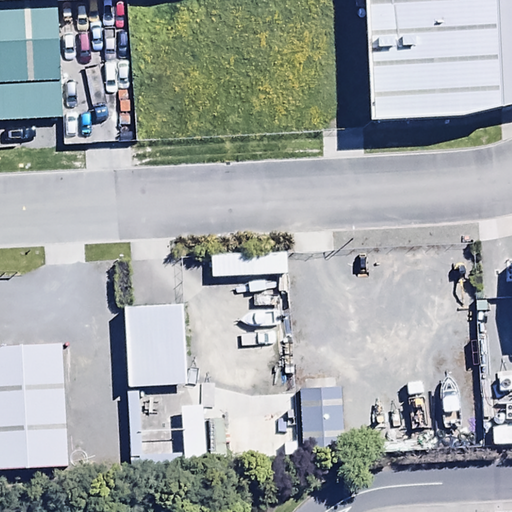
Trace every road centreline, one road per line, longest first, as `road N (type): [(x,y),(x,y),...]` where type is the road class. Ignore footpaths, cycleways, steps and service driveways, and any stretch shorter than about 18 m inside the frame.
road 1 (unclassified): [(0,217),(423,200),(511,182)]
road 2 (residential): [(511,481),(381,487),(322,511)]
